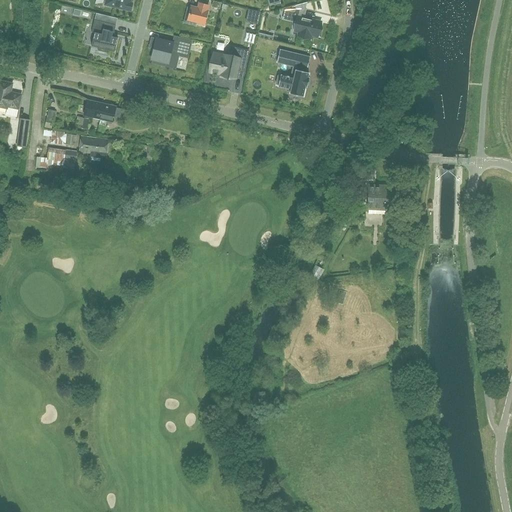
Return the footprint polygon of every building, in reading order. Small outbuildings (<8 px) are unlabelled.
[(105,0),(105,5),(130,11),(132,3),(130,2),(130,0),(105,0)] [(198,8),(191,6),(188,20),(204,24),(207,11),(208,6),(199,3),(198,8)] [(284,13),(284,14),(290,16),(290,17),(298,18),(296,24),(295,30),(297,31),(299,32),(299,36),(310,38),(311,34),(318,36),(320,28),(321,23),(319,22),(303,18),(305,10),(299,9),(295,9),(286,10),(285,14),(284,13)] [(116,25),(94,20),(91,32),(94,33),(91,46),(99,47),(98,50),(106,52),(107,49),(114,51),(117,38),(113,37),(116,25)] [(191,40),(180,37),(178,45),(162,42),(162,43),(152,41),(150,50),(155,50),(153,61),(155,61),(154,64),(176,68),(178,55),(187,57),(191,40)] [(236,58),(214,54),(211,70),(213,70),(212,71),(217,73),(217,72),(221,72),(220,74),(236,78),(236,76),(242,77),(248,51),(239,49),(236,58)] [(291,89),(290,94),(302,97),(305,87),(307,87),(309,78),(307,77),(308,72),(305,72),(306,69),(307,70),(310,57),(280,50),(277,62),(293,66),(291,77),(281,75),(280,77),(278,76),(276,84),(278,85),(278,86),(291,89)] [(7,107),(17,109),(20,95),(9,93),(11,84),(0,81),(0,106),(6,108),(7,107)] [(110,104),(108,105),(87,100),(83,115),(94,117),(100,118),(99,125),(105,126),(106,120),(112,121),(113,116),(119,118),(121,109),(115,108),(116,107),(114,107),(113,105),(110,104)] [(52,129),(55,111),(48,109),(44,127),(52,129)] [(25,153),(30,119),(21,118),(16,151),(25,153)] [(88,129),(90,119),(84,118),(81,128),(88,129)] [(389,144),(398,146),(401,127),(393,125),(389,144)] [(50,143),(75,145),(76,135),(67,134),(67,131),(52,130),(44,129),(43,136),(51,137),(50,143)] [(106,158),(106,152),(108,140),(81,136),(79,152),(89,153),(89,156),(106,158)] [(77,152),(65,150),(48,148),(47,158),(37,157),(35,169),(48,171),(48,169),(63,170),(64,163),(75,164),(77,152)] [(373,180),(373,170),(361,169),(360,180),(373,180)] [(387,186),(369,185),(368,209),(386,209),(386,204),(390,204),(390,192),(387,192),(387,186)] [(317,283),(324,270),(316,265),(309,278),(317,283)]
